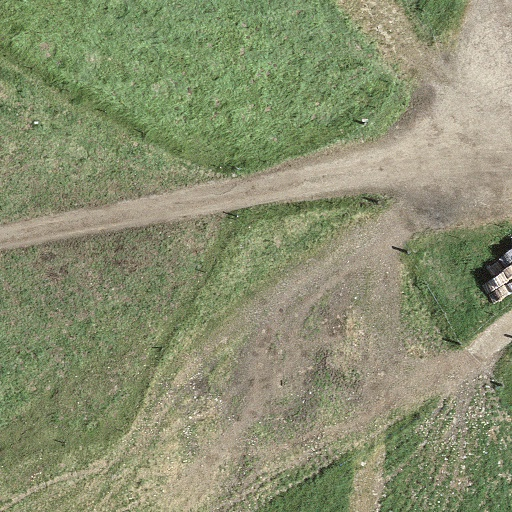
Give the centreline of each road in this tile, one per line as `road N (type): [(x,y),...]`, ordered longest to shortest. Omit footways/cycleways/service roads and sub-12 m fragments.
road 1 (track): [(0,242),(283,190)]
road 2 (track): [(475,152),(283,190)]
